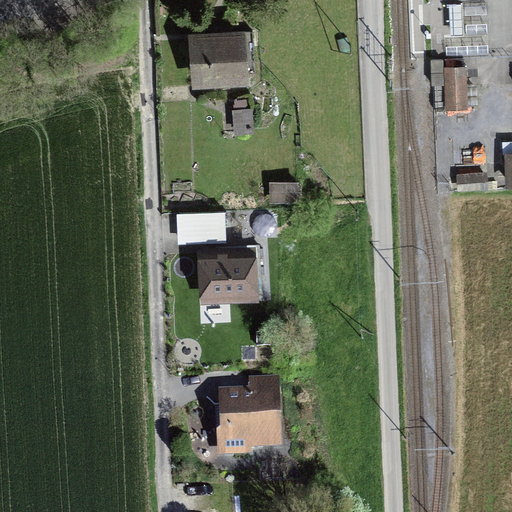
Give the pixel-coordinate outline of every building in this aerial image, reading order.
[(451,34),(463,33),(461,2),(449,3),(451,34)] [(486,3),(465,4),(466,14),(486,13),(486,3)] [(486,34),(486,23),(467,23),(467,35),(486,34)] [(253,33),(195,37),(198,79),(256,76),(253,33)] [(488,53),(488,44),(446,46),(447,56),(488,53)] [(465,64),(445,64),(446,106),(466,106),(465,64)] [(296,184),(271,184),(271,202),(296,202),(296,184)] [(257,246),(204,248),(207,296),(260,293),(257,246)] [(252,394),(220,394),(221,454),(250,454),(250,442),(275,442),(274,381),(251,381),(252,394)]
